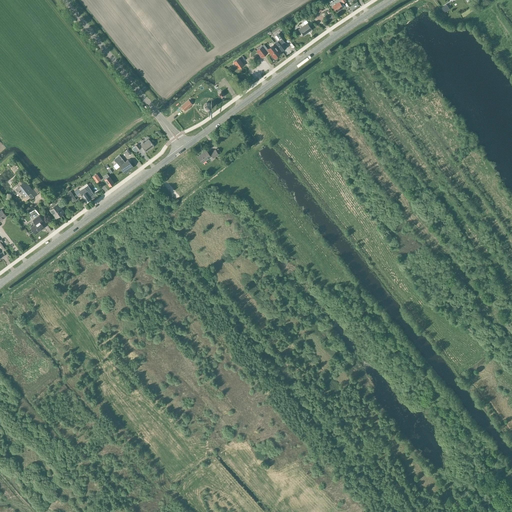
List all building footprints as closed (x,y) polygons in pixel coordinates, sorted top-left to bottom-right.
[(335,0),(331,3),(336,12),(343,8),(341,4),(346,1),(345,0),(335,0)] [(447,4),(441,8),(444,12),(450,8),(447,4)] [(305,25),(303,22),(300,24),(302,27),(299,29),(303,35),(312,29),(307,23),(305,25)] [(284,37),(280,32),(276,35),(279,39),(275,42),(282,51),(286,47),(284,45),(285,44),(281,39),(284,37)] [(264,45),(257,50),(262,57),(267,52),(269,51),(274,58),(280,53),(274,44),(267,49),(264,45)] [(239,58),(234,62),(239,68),(243,65),(239,58)] [(188,100),(181,106),(185,111),(192,104),(188,100)] [(141,146),(145,152),(154,146),(149,140),(144,144),(143,142),(141,144),(142,146),(141,146)] [(209,154),(206,150),(198,156),(202,162),(212,155),(214,158),(218,154),(215,150),(210,153),(209,154)] [(125,162),(123,159),(119,155),(114,159),(117,164),(125,173),(133,167),(128,160),(125,162)] [(104,179),(109,186),(114,183),(109,176),(107,174),(104,176),(106,178),(104,179)] [(32,190),(25,181),(17,187),(20,189),(18,191),(22,195),(26,192),(31,198),(39,192),(35,188),(32,190)] [(78,188),(74,191),(76,194),(77,196),(78,196),(80,199),(83,197),(86,202),(91,199),(93,197),(94,196),(95,195),(88,185),(79,190),(78,189),(78,188)] [(71,191),(67,193),(73,202),(76,199),(71,191)] [(58,203),(50,209),(56,218),(64,212),(58,203)] [(35,233),(44,227),(40,222),(43,220),(39,216),(33,220),(36,224),(31,228),(35,233)]
